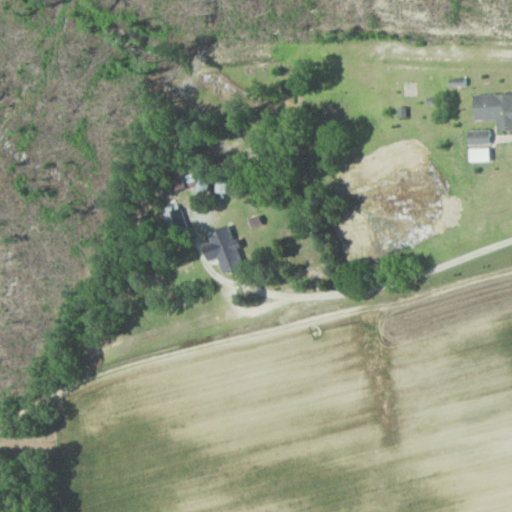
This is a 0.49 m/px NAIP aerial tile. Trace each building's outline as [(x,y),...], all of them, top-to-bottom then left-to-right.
[(481,120),(501,119),(502,130),(511,129),(511,92),(480,94),(481,120)] [(494,129),(473,130),(473,145),(495,144),(494,129)] [(474,161),(495,161),(495,147),(473,147),(474,161)] [(215,193),(218,167),(206,166),(203,191),(215,193)] [(228,272),(238,269),(239,273),(251,270),(241,238),(238,239),(234,224),(223,227),(224,233),(216,236),(218,241),(208,244),(213,260),(223,257),(228,272)]
